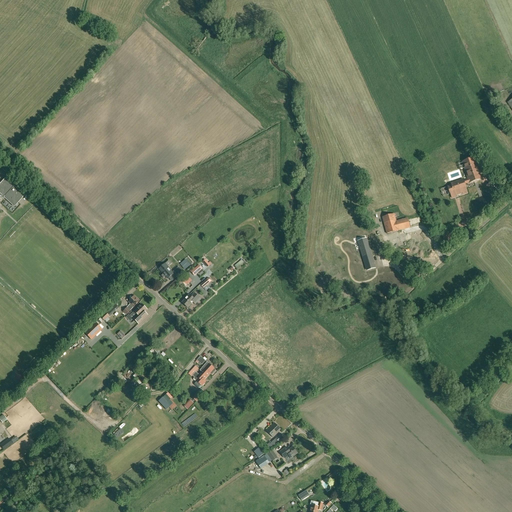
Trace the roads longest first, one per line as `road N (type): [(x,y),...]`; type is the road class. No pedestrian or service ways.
road 1 (unclassified): [(393,511),(0,153)]
road 2 (unclassified): [(420,277),(511,198)]
